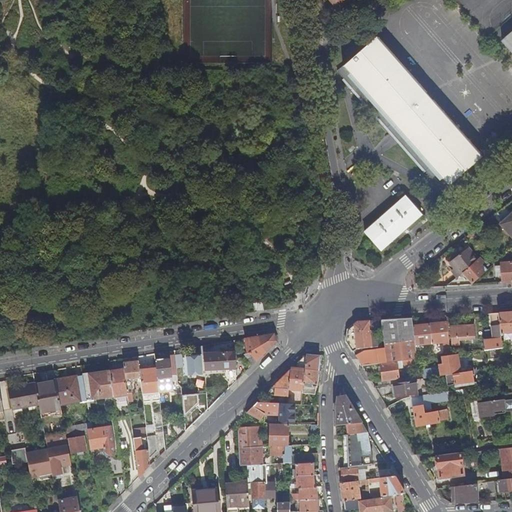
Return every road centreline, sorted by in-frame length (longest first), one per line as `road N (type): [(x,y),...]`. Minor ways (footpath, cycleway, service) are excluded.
road 1 (residential): [(0,367),(329,313)]
road 2 (tertiary): [(296,0),(335,218),(338,279),(329,313)]
road 3 (tertiary): [(124,511),(329,313)]
road 4 (unclassified): [(511,179),(406,261),(366,305)]
road 5 (tertiary): [(340,360),(434,511)]
road 6 (residential): [(337,511),(327,400),(340,360)]
road 7 (tertiary): [(366,305),(511,297)]
